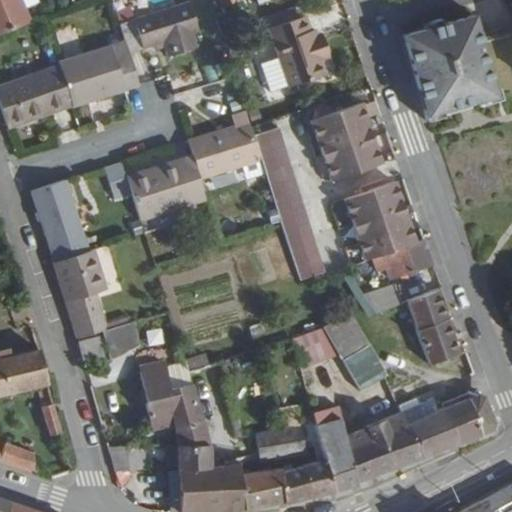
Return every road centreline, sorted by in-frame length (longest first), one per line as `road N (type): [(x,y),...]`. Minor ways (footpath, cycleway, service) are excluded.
road 1 (residential): [(511,410),(368,20)]
road 2 (residential): [(102,511),(3,181)]
road 3 (residential): [(3,181),(140,134),(161,112)]
road 4 (tertiary): [(511,446),(381,511)]
